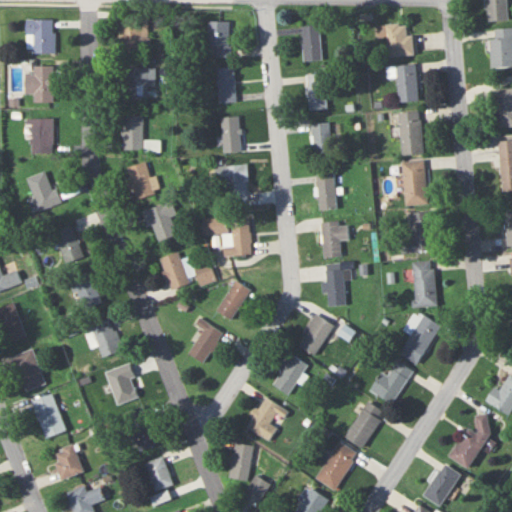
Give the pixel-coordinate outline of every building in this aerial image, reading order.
[(486,0),(487,20),(507,20),(507,0),(486,0)] [(147,11),(124,11),(123,56),(146,56),(147,11)] [(232,56),(232,19),(210,19),(210,56),(232,56)] [(414,34),(408,34),(406,22),(378,24),(379,37),(387,36),(389,56),(416,53),(414,34)] [(304,60),(322,60),(321,24),(303,24),(304,60)] [(492,67),(511,65),(511,27),(490,28),(492,67)] [(34,101),(54,101),(54,64),(34,64),(34,72),(26,72),(26,94),(34,94),(34,101)] [(419,100),(416,64),(389,65),(390,76),(397,76),(398,101),(419,100)] [(237,101),(236,66),(218,67),(220,102),(237,101)] [(150,87),(156,87),(156,67),(128,67),(128,102),(150,102),(150,87)] [(309,109),(326,109),(326,73),(309,73),(309,109)] [(511,88),(496,89),(498,127),(511,126),(511,88)] [(423,153),(421,111),(399,112),(400,153),(423,153)] [(144,115),(123,115),(123,149),(144,149),(144,115)] [(222,117),(225,152),(242,151),(239,115),(222,117)] [(54,152),(54,118),(32,118),(32,152),(54,152)] [(331,122),(314,122),(314,157),(331,157),(331,122)] [(511,139),(500,140),(503,190),(511,189),(511,139)] [(161,151),(161,140),(146,140),(146,151),(161,151)] [(424,159),(401,161),(405,205),(428,202),(424,159)] [(136,199),(155,194),(147,161),(128,166),(136,199)] [(247,163),(216,167),(218,184),(227,183),(230,203),(251,200),(247,163)] [(61,201),(48,169),(26,178),(40,210),(61,201)] [(336,208),(336,173),(317,173),(317,208),(336,208)] [(177,216),(172,200),(145,209),(155,241),(177,234),(172,217),(177,216)] [(411,238),(401,238),(401,251),(432,250),(430,210),(410,211),(411,238)] [(229,234),(229,216),(202,216),(202,234),(229,234)] [(251,218),(234,218),(234,256),(251,256),(251,218)] [(342,255),(341,239),(349,238),(348,221),(322,222),(324,256),(342,255)] [(65,263),(84,258),(74,225),(56,230),(65,263)] [(191,282),(179,250),(160,257),(172,289),(191,282)] [(414,305),(436,305),(435,259),(413,260),(414,305)] [(196,267),(202,284),(216,278),(210,262),(196,267)] [(0,289),(21,283),(17,269),(2,274),(0,268),(0,289)] [(103,298),(90,269),(72,277),(85,306),(103,298)] [(326,269),(328,305),(346,304),(345,269),(326,269)] [(216,308),(231,318),(252,289),(237,279),(216,308)] [(27,336),(13,301),(0,306),(0,319),(9,342),(27,336)] [(399,352),(417,363),(441,325),(416,309),(403,329),(411,333),(399,352)] [(318,354),(333,322),(313,313),(299,345),(318,354)] [(123,349),(112,317),(92,324),(103,356),(123,349)] [(224,333),(201,317),(196,323),(204,329),(189,352),(205,363),(224,333)] [(6,357),(9,367),(19,364),(26,390),(45,384),(34,348),(6,357)] [(309,364),(293,354),(274,384),(290,394),(309,364)] [(393,403),(413,370),(396,360),(387,375),(382,371),(371,389),(393,403)] [(104,379),(113,398),(136,388),(127,369),(104,379)] [(510,414),(511,411),(511,371),(501,389),(495,385),(486,399),(510,414)] [(66,431),(53,393),(33,400),(46,438),(66,431)] [(246,424),(269,440),(289,411),(266,395),(246,424)] [(386,412),(368,400),(345,435),(363,447),(386,412)] [(157,444),(147,409),(129,414),(139,449),(157,444)] [(451,457),(469,466),(494,420),(480,413),(472,427),(467,425),(451,457)] [(336,489),(358,452),(339,440),(317,478),(336,489)] [(248,480),(253,445),(234,442),(229,477),(248,480)] [(66,480),(85,470),(72,443),(52,453),(66,480)] [(156,490),(174,483),(163,455),(145,462),(156,490)] [(424,493),(442,505),(462,473),(444,462),(424,493)] [(248,487),(262,496),(271,482),(257,474),(248,487)] [(68,490),(74,511),(95,511),(92,502),(104,499),(101,486),(87,489),(86,485),(68,490)] [(320,511),(330,499),(311,486),(294,511),(320,511)] [(411,511),(436,511),(419,501),(411,511)]
